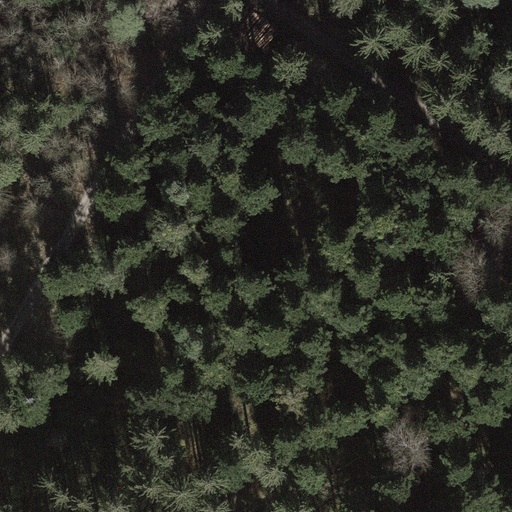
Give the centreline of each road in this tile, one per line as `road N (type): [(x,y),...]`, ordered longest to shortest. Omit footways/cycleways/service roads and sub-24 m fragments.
road 1 (track): [(0,353),(206,0)]
road 2 (track): [(511,175),(268,0)]
